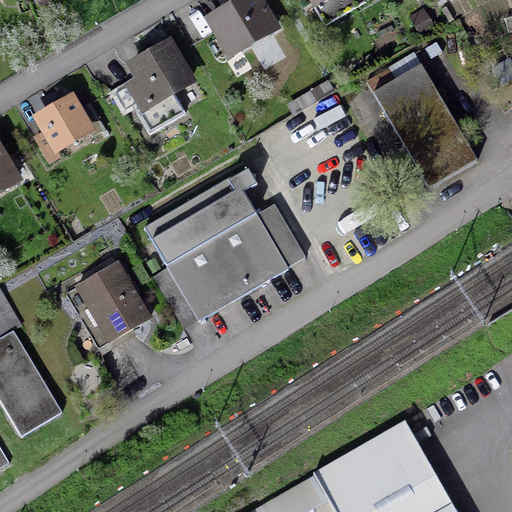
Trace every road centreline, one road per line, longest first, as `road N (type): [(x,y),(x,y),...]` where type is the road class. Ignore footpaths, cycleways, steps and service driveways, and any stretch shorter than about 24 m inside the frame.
road 1 (residential): [(511,180),(0,505)]
road 2 (residential): [(179,0),(0,102)]
